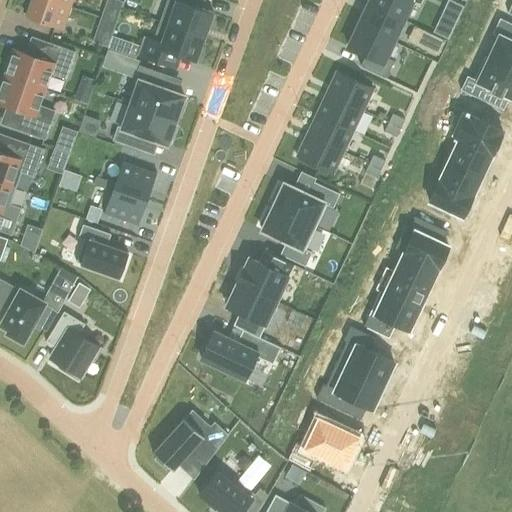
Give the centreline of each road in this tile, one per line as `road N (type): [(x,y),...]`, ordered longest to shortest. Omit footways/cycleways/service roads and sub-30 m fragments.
road 1 (residential): [(113,465),(332,0)]
road 2 (residential): [(253,0),(94,448)]
road 3 (residential): [(363,511),(511,189)]
road 4 (residential): [(0,369),(94,448)]
